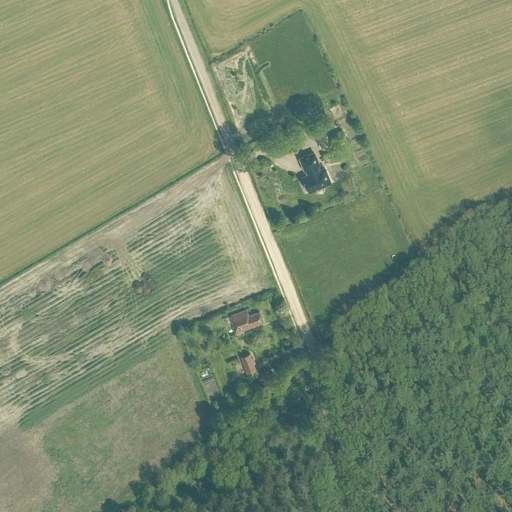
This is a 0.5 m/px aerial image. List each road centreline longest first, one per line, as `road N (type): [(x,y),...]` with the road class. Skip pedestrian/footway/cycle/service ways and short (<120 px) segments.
road 1 (track): [(316,370),(178,12)]
road 2 (track): [(151,511),(316,370)]
road 3 (track): [(343,511),(316,370)]
